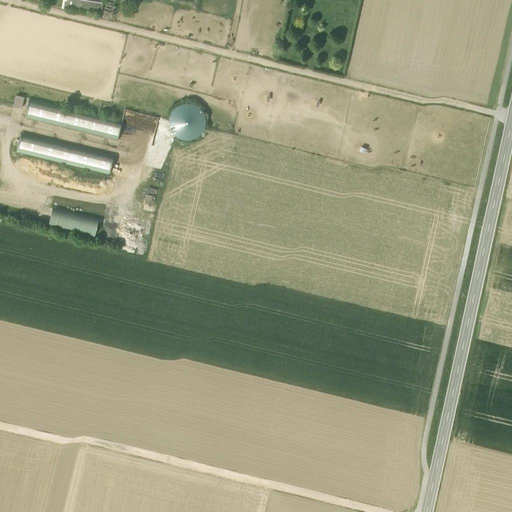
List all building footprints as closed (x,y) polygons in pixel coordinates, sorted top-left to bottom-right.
[(102,0),(62,0),(61,4),(101,10),(102,0)] [(24,93),(16,91),(13,101),(22,103),(24,93)] [(122,116),(29,94),(24,112),(118,135),(122,116)] [(208,126),(198,100),(184,105),(187,114),(174,119),(180,136),(208,126)] [(114,151),(20,128),(16,147),(109,169),(114,151)] [(99,213),(52,202),(48,220),(94,231),(99,213)]
